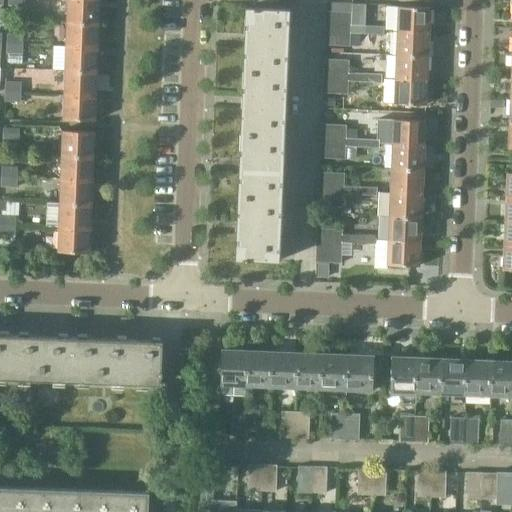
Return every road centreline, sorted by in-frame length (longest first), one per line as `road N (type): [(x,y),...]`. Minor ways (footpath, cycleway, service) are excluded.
road 1 (residential): [(457,308),(473,0)]
road 2 (residential): [(180,297),(194,0)]
road 3 (residential): [(180,297),(457,308)]
road 4 (residential): [(0,289),(180,297)]
